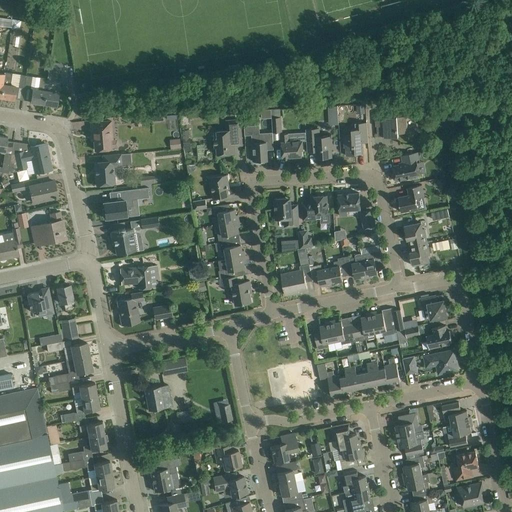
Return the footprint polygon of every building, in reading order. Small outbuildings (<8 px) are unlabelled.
[(61,73),(48,71),(43,103),(56,105),(58,92),(61,73)] [(13,74),(5,72),(1,97),(14,99),(16,86),(24,87),(26,75),(13,73),(13,74)] [(32,76),(26,75),(24,87),(31,88),(32,76)] [(39,77),(32,76),(31,88),(32,88),(31,101),(43,103),(47,79),(39,77)] [(364,104),(356,105),(357,111),(357,113),(365,113),(364,104)] [(271,109),(261,110),(262,118),(272,117),(271,109)] [(375,113),(375,116),(376,126),(384,125),(385,137),(398,136),(398,133),(407,132),(406,116),(397,116),(384,116),(384,112),(375,113)] [(281,117),(272,117),(272,132),(272,134),(281,134),(281,133),(282,133),(281,117)] [(234,145),(242,144),(240,118),(227,120),(227,130),(214,131),(215,147),(217,147),(218,154),(235,153),(234,145)] [(112,128),(111,120),(90,122),(91,136),(93,136),(95,150),(111,148),(111,147),(116,147),(117,146),(117,140),(115,139),(111,139),(110,128),(112,128)] [(368,142),(367,132),(367,122),(355,122),(355,128),(351,129),(352,135),(344,135),(344,147),(346,147),(346,155),(356,155),(356,153),(363,153),(362,142),(368,142)] [(319,128),(306,129),(307,141),(313,141),(313,142),(315,144),(316,157),(332,156),(330,135),(319,136),(319,128)] [(189,130),(182,130),(184,146),(190,146),(190,137),(189,137),(189,130)] [(272,134),(272,132),(260,132),(260,141),(252,142),(253,161),(268,160),(267,146),(273,146),(272,134)] [(281,134),(282,159),(287,159),(287,157),(302,156),(301,150),(303,150),(302,140),(289,141),(289,133),(282,133),(281,133),(281,134)] [(181,148),(180,138),(170,139),(171,149),(181,148)] [(11,154),(8,172),(19,170),(18,168),(26,166),(24,159),(32,158),(35,172),(50,168),(47,154),(48,154),(46,143),(30,146),(31,150),(23,152),(23,151),(15,153),(11,154)] [(418,151),(411,153),(401,155),(403,162),(399,162),(399,164),(393,165),(396,180),(407,178),(407,176),(420,174),(417,159),(419,159),(418,151)] [(11,154),(4,153),(2,166),(0,165),(0,170),(8,172),(11,154)] [(132,165),(130,153),(107,155),(107,161),(94,162),(96,184),(114,183),(113,166),(132,165)] [(227,174),(217,176),(209,177),(213,198),(229,195),(227,184),(229,183),(227,174)] [(154,183),(154,175),(140,177),(141,185),(154,183)] [(439,189),(445,188),(443,178),(437,180),(439,189)] [(54,180),(44,183),(30,186),(33,202),(57,197),(57,195),(59,193),(58,189),(56,189),(54,180)] [(10,185),(12,192),(25,189),(23,182),(10,185)] [(419,210),(426,209),(424,196),(422,184),(408,187),(409,194),(398,197),(401,211),(410,210),(410,211),(418,210),(419,210)] [(126,199),(105,201),(106,208),(104,208),(105,216),(107,216),(107,218),(129,215),(128,206),(135,205),(134,199),(151,197),(150,187),(125,189),(126,199)] [(338,194),(339,204),(340,215),(347,215),(347,209),(361,208),(359,192),(338,194)] [(328,213),(328,205),(327,195),(311,196),(311,202),(302,202),(303,219),(321,218),(321,213),(328,213)] [(290,197),(274,198),(275,216),(284,215),(287,218),(287,220),(288,226),(299,225),(298,212),(291,213),(291,204),(290,197)] [(205,198),(193,200),(194,210),(207,207),(205,198)] [(214,225),(239,220),(238,214),(236,215),(235,209),(230,209),(229,204),(213,206),(215,217),(213,217),(214,225)] [(448,209),(438,210),(440,218),(449,216),(448,209)] [(371,210),(361,212),(365,234),(375,232),(371,210)] [(60,211),(50,213),(52,221),(31,226),(34,240),(42,238),(47,236),(48,242),(66,238),(64,228),(65,228),(63,219),(61,219),(60,211)] [(330,212),(328,213),(321,213),(321,218),(321,223),(331,222),(330,212)] [(157,216),(140,219),(142,228),(159,225),(157,216)] [(217,232),(219,242),(232,240),(231,234),(239,232),(238,226),(240,226),(239,220),(214,225),(216,232),(217,232)] [(18,221),(16,222),(12,223),(13,228),(12,228),(13,232),(3,234),(5,242),(0,243),(0,258),(6,258),(5,255),(7,254),(7,255),(18,253),(17,248),(23,246),(18,221)] [(409,239),(410,245),(427,241),(424,228),(423,229),(421,222),(404,226),(407,239),(409,239)] [(134,235),(133,228),(111,232),(112,239),(114,239),(116,253),(137,250),(136,244),(143,243),(141,234),(134,235)] [(300,247),(300,248),(313,245),(311,237),(308,238),(307,230),(299,231),(299,239),(300,247)] [(233,243),(240,241),(238,234),(231,236),(233,243)] [(348,238),(341,239),(342,246),(349,245),(348,238)] [(293,240),(282,240),(282,251),(294,249),(300,247),(299,239),(293,240)] [(450,248),(448,239),(432,242),(434,250),(440,249),(440,250),(450,248)] [(225,251),(227,259),(245,256),(244,250),(242,250),(241,244),(233,246),(232,240),(219,242),(214,243),(216,251),(221,250),(221,252),(225,251)] [(430,254),(427,241),(410,245),(411,251),(410,252),(412,265),(430,261),(428,255),(430,254)] [(362,254),(367,278),(372,276),(372,274),(378,273),(377,269),(383,268),(380,250),(362,254)] [(367,278),(362,254),(360,253),(356,254),(354,256),(355,257),(351,258),(351,255),(344,256),(348,275),(354,273),(355,278),(360,277),(361,279),(367,278)] [(220,278),(236,276),(238,275),(237,269),(245,268),(244,262),(246,261),(245,256),(227,259),(228,266),(224,267),(224,270),(218,270),(220,278)] [(342,276),(348,275),(344,256),(338,258),(338,260),(334,261),(335,266),(328,267),(332,285),(338,284),(337,282),(343,280),(342,276)] [(281,273),(285,294),(293,293),(293,291),(307,288),(306,281),(313,280),(310,266),(310,264),(309,263),(299,265),(300,269),(281,273)] [(326,286),(332,285),(328,267),(322,269),(321,264),(310,266),(313,280),(319,279),(320,285),(326,284),(326,286)] [(148,265),(130,267),(120,268),(121,284),(138,282),(139,289),(150,287),(148,265)] [(204,265),(189,267),(191,280),(206,278),(204,265)] [(236,276),(220,278),(220,279),(218,279),(219,286),(232,284),(235,304),(251,301),(249,288),(251,287),(250,280),(237,282),(236,276)] [(57,287),(59,297),(60,303),(63,302),(65,310),(73,308),(71,300),(73,300),(70,284),(57,287)] [(54,312),(50,296),(39,298),(38,291),(27,293),(30,310),(37,309),(38,316),(54,312)] [(141,291),(141,292),(131,293),(132,297),(117,300),(122,324),(139,321),(135,300),(143,299),(141,291)] [(421,298),(423,308),(425,320),(447,315),(443,300),(437,301),(436,295),(421,298)] [(172,315),(170,305),(170,304),(153,307),(155,318),(172,315)] [(397,330),(405,328),(401,309),(393,310),(397,330)] [(376,311),(371,312),(376,332),(382,331),(383,335),(394,333),(390,314),(383,315),(383,312),(377,313),(376,311)] [(362,322),(352,325),(356,341),(377,336),(376,332),(371,312),(366,313),(367,315),(361,317),(362,322)] [(60,333),(62,341),(78,338),(74,318),(61,320),(63,328),(60,329),(60,333)] [(330,320),(334,341),(341,339),(342,344),(356,341),(352,325),(343,327),(341,321),(336,322),(335,319),(330,320)] [(328,342),(334,341),(330,320),(325,321),(326,324),(320,325),(321,331),(314,333),(318,349),(329,346),(328,342)] [(418,325),(405,328),(406,337),(420,334),(418,325)] [(452,341),(450,330),(447,331),(446,325),(432,328),(433,333),(427,335),(429,348),(450,344),(450,342),(452,341)] [(51,343),(59,342),(62,341),(60,333),(49,335),(51,343)] [(60,349),(59,342),(51,343),(46,344),(48,352),(60,349)] [(73,359),(89,356),(86,342),(71,345),(71,346),(63,347),(66,360),(73,359)] [(454,350),(444,352),(425,356),(426,362),(430,361),(431,365),(440,363),(442,372),(458,369),(454,350)] [(403,358),(406,374),(418,371),(414,355),(403,358)] [(92,369),(89,356),(73,359),(75,366),(67,368),(68,374),(76,372),(76,373),(92,369)] [(384,365),(385,368),(385,367),(388,384),(400,381),(396,362),(396,363),(395,357),(388,358),(390,364),(384,365)] [(176,359),(160,363),(163,375),(179,372),(176,359)] [(377,361),(372,362),(376,384),(382,382),(383,385),(388,384),(385,367),(385,368),(379,369),(377,361)] [(343,393),(339,375),(334,376),(333,370),(327,371),(325,362),(317,364),(320,379),(328,377),(332,396),(343,393)] [(368,371),(362,372),(366,389),(371,387),(371,385),(376,384),(372,362),(367,363),(368,371)] [(355,365),(349,367),(354,388),(360,387),(361,390),(366,389),(362,372),(357,373),(355,365)] [(354,388),(349,367),(344,368),(346,376),(340,377),(340,374),(339,375),(343,393),(349,392),(348,390),(354,388)] [(0,387),(13,385),(11,372),(0,374),(0,387)] [(50,384),(68,381),(66,373),(48,377),(50,384)] [(69,389),(68,381),(50,384),(52,392),(69,389)] [(79,391),(81,398),(97,395),(95,382),(71,387),(72,393),(79,391)] [(168,384),(160,386),(144,389),(149,410),(172,406),(168,384)] [(0,511),(64,511),(62,503),(60,495),(58,484),(56,475),(54,463),(50,445),(46,426),(37,387),(0,395),(0,511)] [(81,398),(74,400),(76,412),(100,408),(97,395),(81,398)] [(228,398),(214,401),(217,423),(232,420),(228,398)] [(452,424),(472,420),(471,415),(468,416),(467,410),(461,411),(459,401),(442,405),(445,420),(450,419),(452,424)] [(190,420),(189,411),(177,413),(178,422),(190,420)] [(62,422),(75,420),(73,412),(60,414),(62,422)] [(395,437),(415,432),(414,426),(419,425),(416,412),(398,416),(400,424),(395,425),(396,431),(394,432),(395,437)] [(473,425),(472,420),(452,424),(443,426),(444,432),(447,432),(450,446),(468,443),(466,433),(471,432),(470,426),(473,425)] [(88,437),(105,434),(102,421),(78,426),(80,432),(87,430),(88,437)] [(54,424),(46,426),(50,445),(57,443),(58,443),(54,424)] [(337,449),(360,444),(359,438),(357,438),(356,433),(350,434),(348,426),(333,429),(337,449)] [(423,431),(415,432),(395,437),(396,442),(398,441),(400,447),(404,446),(406,455),(424,451),(421,438),(425,437),(423,431)] [(294,433),(281,435),(282,443),(271,445),(274,461),(288,458),(287,452),(297,450),(294,433)] [(106,434),(105,434),(88,437),(89,444),(82,445),(83,451),(107,447),(106,441),(108,440),(106,434)] [(182,435),(175,437),(178,453),(186,451),(182,435)] [(318,441),(310,443),(312,455),(321,453),(318,441)] [(57,443),(50,445),(54,463),(61,462),(57,443)] [(230,444),(221,446),(213,447),(216,457),(218,457),(219,461),(222,460),(224,468),(241,464),(241,463),(242,461),(241,456),(239,455),(238,449),(232,450),(230,444)] [(361,449),(360,444),(337,449),(341,468),(363,464),(361,456),(365,455),(363,449),(361,449)] [(82,458),(81,451),(68,453),(69,461),(82,458)] [(444,451),(437,452),(439,460),(443,459),(445,456),(444,451)] [(475,451),(466,453),(457,455),(459,466),(454,467),(457,480),(473,476),(471,468),(479,466),(475,451)] [(402,472),(404,478),(422,474),(421,467),(425,466),(423,455),(406,459),(407,465),(403,466),(405,472),(402,472)] [(82,458),(69,461),(62,462),(64,470),(84,466),(82,458)] [(160,469),(150,471),(155,491),(172,487),(179,486),(176,472),(173,458),(159,461),(160,469)] [(89,478),(112,473),(109,460),(86,465),(87,471),(89,478)] [(276,472),(279,483),(303,478),(301,471),(297,472),(295,460),(283,463),(285,470),(276,472)] [(352,490),(369,486),(368,480),(366,481),(365,475),(358,476),(357,469),(342,472),(345,485),(351,484),(352,490)] [(230,472),(220,474),(212,476),(216,490),(230,487),(232,495),(247,492),(243,476),(231,478),(230,472)] [(114,486),(112,473),(89,478),(90,484),(91,490),(114,486)] [(424,482),(422,474),(404,478),(405,484),(407,483),(408,489),(412,489),(413,495),(430,491),(428,481),(424,482)] [(290,493),(291,500),(303,497),(301,491),(305,490),(303,478),(279,483),(281,495),(290,493)] [(482,481),(472,484),(457,487),(459,494),(461,494),(464,506),(484,502),(481,489),(484,489),(482,481)] [(67,482),(58,484),(60,495),(62,503),(89,498),(88,490),(70,493),(67,482)] [(349,497),(351,510),(365,507),(363,499),(370,498),(369,492),(370,492),(369,486),(352,490),(353,496),(349,497)] [(433,502),(430,491),(413,495),(415,501),(411,502),(412,508),(410,508),(410,511),(421,511),(430,510),(428,503),(433,502)] [(183,493),(179,494),(170,496),(171,502),(158,505),(159,511),(178,511),(177,507),(185,505),(183,493)] [(284,511),(310,511),(307,509),(305,509),(304,504),(306,504),(306,502),(310,501),(309,497),(303,498),(303,497),(291,500),(293,507),(284,509),(284,511)] [(62,503),(64,511),(78,508),(91,506),(89,498),(62,503)] [(238,498),(228,501),(225,502),(227,511),(229,511),(234,511),(252,511),(249,501),(240,504),(238,498)] [(103,502),(93,503),(94,505),(94,509),(102,508),(102,511),(119,511),(117,499),(107,501),(103,502)]
